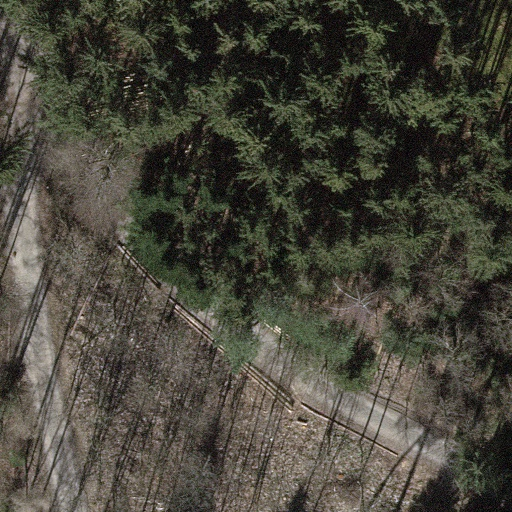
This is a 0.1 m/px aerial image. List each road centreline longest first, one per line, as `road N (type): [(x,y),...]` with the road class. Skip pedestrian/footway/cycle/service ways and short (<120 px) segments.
road 1 (track): [(511,501),(305,385),(15,171)]
road 2 (track): [(74,511),(15,171)]
road 3 (track): [(15,171),(16,0)]
